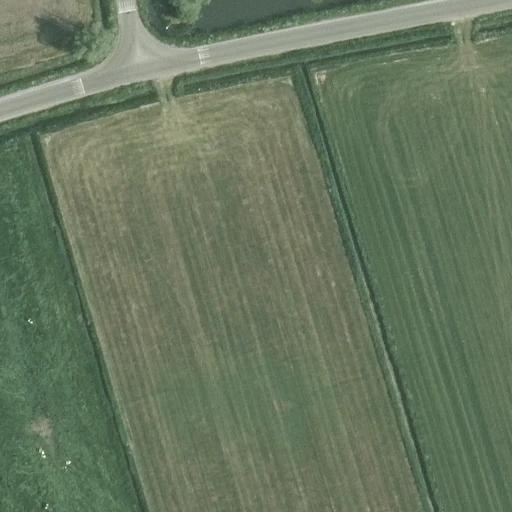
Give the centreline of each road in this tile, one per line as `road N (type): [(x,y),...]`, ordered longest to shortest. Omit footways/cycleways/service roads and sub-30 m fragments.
road 1 (unclassified): [(140,70),(511,0)]
road 2 (unclassified): [(0,113),(140,70)]
